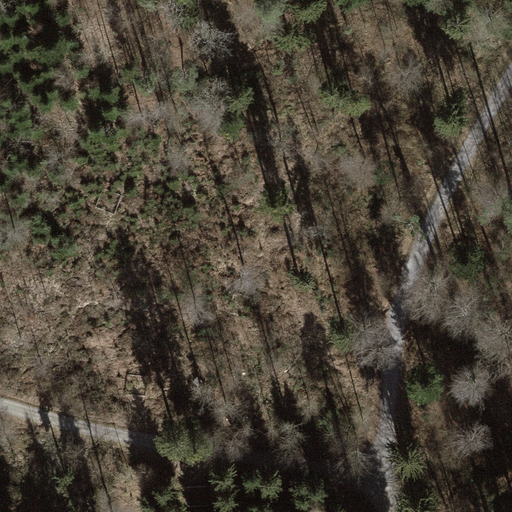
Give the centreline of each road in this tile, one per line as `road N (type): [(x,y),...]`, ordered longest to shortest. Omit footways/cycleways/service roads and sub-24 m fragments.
road 1 (track): [(511,78),(435,212),(396,330),(391,480)]
road 2 (track): [(0,400),(146,442),(391,480)]
